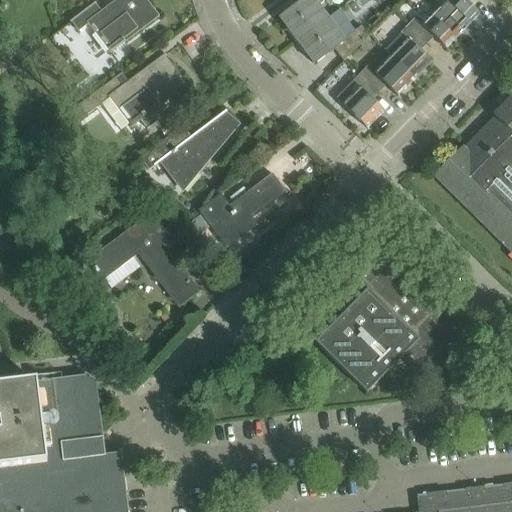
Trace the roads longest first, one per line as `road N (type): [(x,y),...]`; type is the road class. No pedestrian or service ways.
road 1 (residential): [(144,412),(365,178)]
road 2 (residential): [(365,178),(212,15),(210,0)]
road 3 (residential): [(511,29),(365,178)]
road 4 (residential): [(511,324),(365,178)]
